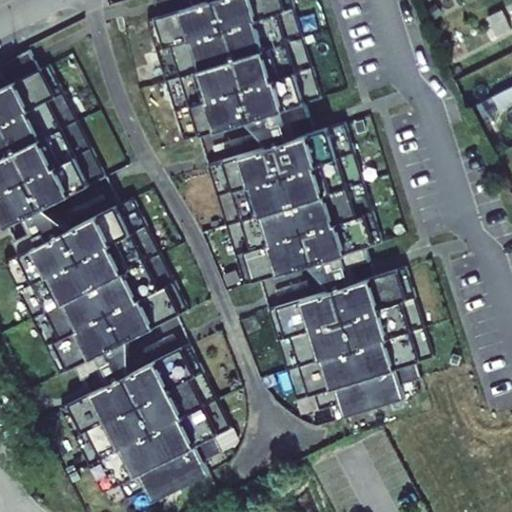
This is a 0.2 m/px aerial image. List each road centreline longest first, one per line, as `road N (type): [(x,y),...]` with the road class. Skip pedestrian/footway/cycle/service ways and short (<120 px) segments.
road 1 (residential): [(88,0),(122,108),(206,264),(271,437)]
road 2 (residential): [(380,0),(399,63),(433,115),(469,230),(492,261),(511,325)]
